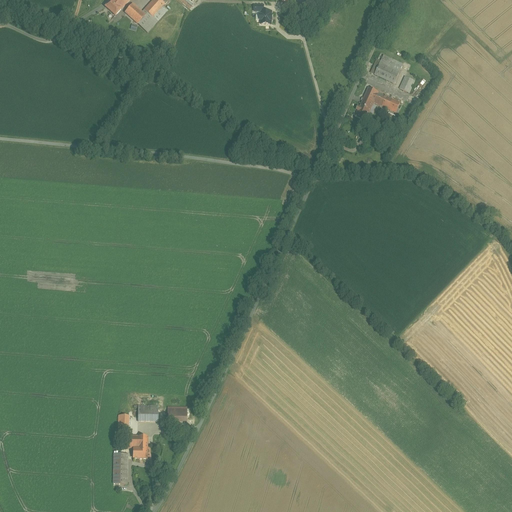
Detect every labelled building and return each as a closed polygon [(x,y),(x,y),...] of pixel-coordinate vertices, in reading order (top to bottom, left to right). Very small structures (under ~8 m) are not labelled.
[(132,0),(111,0),(104,8),(116,19),(132,0)] [(154,0),(143,12),(152,20),(164,8),(170,1),(169,0),(154,0)] [(309,0),(308,4),(315,8),(321,11),(325,0),(309,0)] [(138,26),(146,17),(142,13),(133,5),(125,14),(136,25),(138,26)] [(270,11),(262,11),(263,5),(252,5),(251,13),(255,13),(255,21),(258,21),(258,26),(270,26),(270,11)] [(152,20),(143,12),(142,13),(146,17),(138,26),(146,35),(168,12),(164,8),(152,20)] [(321,11),(315,8),(312,13),(318,16),(321,11)] [(403,65),(384,56),(382,61),(381,61),(375,76),(394,84),(403,65)] [(415,82),(405,77),(400,90),(409,94),(415,82)] [(379,93),(369,89),(361,104),(371,109),(374,103),(396,113),(398,109),(400,103),(379,93)] [(371,109),(361,104),(358,111),(356,116),(361,118),(361,119),(366,122),(371,109)] [(158,406),(138,406),(138,422),(158,422),(158,406)] [(187,410),(167,409),(167,418),(186,419),(187,410)] [(126,416),(118,416),(118,436),(124,437),(124,429),(128,429),(129,416),(126,416)] [(147,437),(128,436),(128,449),(133,449),(133,459),(147,459),(148,437),(147,437)] [(125,455),(114,454),(113,484),(117,485),(127,485),(128,455),(125,455)]
